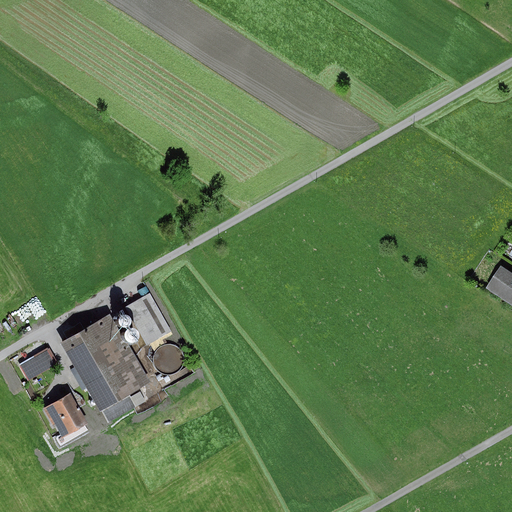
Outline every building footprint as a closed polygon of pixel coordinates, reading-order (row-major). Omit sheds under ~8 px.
[(511,272),(506,268),(493,287),(511,299),(511,272)] [(151,292),(125,306),(146,345),(151,342),(156,352),(158,349),(160,347),(162,345),(164,344),(163,340),(175,334),(151,292)] [(110,319),(61,346),(98,413),(102,411),(109,424),(135,409),(128,396),(146,386),(110,319)] [(169,343),(167,343),(164,344),(162,345),(160,347),(158,349),(156,352),(155,354),(155,357),(155,360),(156,363),(157,365),(158,367),(160,369),(162,371),(165,372),(167,373),(170,373),(173,373),(176,372),(178,371),(180,370),(182,368),(184,365),(185,363),(186,360),(186,357),(186,355),(185,352),(183,350),(182,347),(180,346),(177,344),(175,343),(172,343),(169,343)] [(43,345),(14,362),(26,383),(55,367),(43,345)] [(69,397),(45,411),(53,426),(56,424),(65,439),(86,426),(69,397)]
